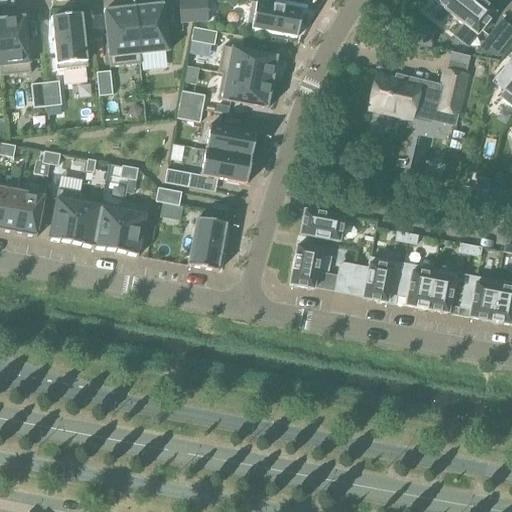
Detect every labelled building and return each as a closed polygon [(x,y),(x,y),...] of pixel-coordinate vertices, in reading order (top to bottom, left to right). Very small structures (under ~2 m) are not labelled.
[(178,0),(180,24),(193,23),(192,0),(178,0)] [(206,0),(192,0),(193,23),(207,22),(206,0)] [(430,0),(444,10),(443,11),(462,26),(453,36),(467,48),(494,15),(475,0),(430,0)] [(251,3),(246,30),(250,31),(296,39),(301,12),(255,4),(251,3)] [(162,5),(133,8),(138,56),(139,56),(167,53),(162,5)] [(103,11),(109,69),(140,65),(139,56),(138,56),(133,8),(103,11)] [(81,15),(50,19),(56,71),(62,70),(64,86),(86,83),(85,68),(87,68),(81,15)] [(0,77),(30,75),(24,17),(0,19),(0,77)] [(389,27),(388,36),(399,38),(400,29),(389,27)] [(409,28),(406,42),(414,43),(417,30),(409,28)] [(190,43),(214,47),(216,33),(192,29),(190,43)] [(488,37),(476,53),(500,57),(505,51),(488,37)] [(217,75),(221,76),(221,75),(272,84),(277,58),(222,48),(217,75)] [(511,62),(510,61),(493,83),(504,92),(498,98),(511,108),(511,62)] [(435,107),(434,111),(457,116),(467,77),(443,72),(440,87),(435,107)] [(98,98),(112,96),(109,73),(95,74),(98,98)] [(221,76),(217,100),(267,110),(272,84),(221,75),(221,76)] [(377,77),(369,111),(398,118),(400,109),(412,112),(415,102),(435,107),(440,87),(405,79),(404,83),(377,77)] [(58,83),(44,84),(47,108),(61,107),(58,83)] [(47,108),(44,84),(30,86),(33,110),(47,108)] [(178,106),(202,111),(204,97),(180,93),(178,106)] [(202,111),(178,106),(175,120),(199,125),(202,111)] [(216,106),(215,113),(227,115),(229,108),(216,106)] [(60,107),(47,108),(47,117),(60,116),(60,107)] [(209,126),(205,152),(250,160),(255,134),(209,126)] [(12,159),(14,148),(7,146),(4,158),(12,159)] [(245,186),(250,160),(205,152),(200,177),(245,186)] [(49,166),(51,154),(43,153),(41,165),(49,166)] [(57,168),(59,156),(51,154),(49,166),(57,168)] [(85,173),(93,174),(95,163),(87,161),(85,173)] [(119,179),(127,181),(129,169),(121,167),(119,179)] [(129,169),(127,181),(135,182),(137,170),(129,169)] [(163,184),(187,189),(190,175),(166,171),(163,184)] [(0,232),(12,235),(20,189),(0,185),(0,232)] [(35,239),(44,193),(20,189),(12,235),(35,239)] [(155,203),(178,208),(181,194),(157,190),(155,203)] [(79,200),(81,200),(81,195),(57,191),(47,241),(71,246),(79,200)] [(79,200),(71,246),(92,250),(101,204),(81,200),(79,200)] [(122,203),(121,208),(122,208),(113,254),(137,258),(146,208),(122,203)] [(122,208),(121,208),(101,204),(92,250),(113,254),(122,208)] [(303,213),(299,236),(313,239),(312,240),(327,243),(327,242),(338,244),(343,220),(303,213)] [(195,220),(186,267),(217,273),(226,226),(195,220)] [(396,233),(394,242),(405,244),(407,235),(396,233)] [(407,235),(405,244),(415,246),(417,237),(407,235)] [(462,237),(461,245),(470,247),(472,239),(462,237)] [(460,245),(458,254),(468,256),(470,247),(461,245),(460,245)] [(291,273),(289,286),(312,291),(313,289),(320,252),(296,247),(294,258),(293,258),(290,272),(291,273)] [(470,247),(468,256),(479,258),(481,249),(470,247)] [(362,298),(362,300),(385,305),(386,304),(393,305),(395,297),(401,266),(369,260),(367,270),(362,298)] [(340,265),(334,293),(348,295),(353,268),(340,265)] [(401,266),(395,297),(406,299),(404,307),(414,309),(414,310),(425,312),(426,311),(433,272),(401,266)] [(353,268),(348,295),(362,298),(367,270),(353,268)] [(433,272),(426,311),(447,315),(448,307),(459,309),(465,278),(433,272)] [(465,278),(459,309),(470,311),(468,319),(489,323),(497,284),(465,278)] [(489,323),(489,324),(500,326),(500,325),(510,327),(511,318),(511,286),(497,284),(489,323)]
